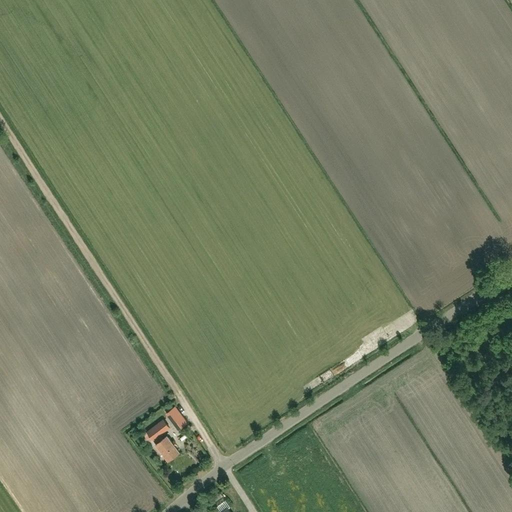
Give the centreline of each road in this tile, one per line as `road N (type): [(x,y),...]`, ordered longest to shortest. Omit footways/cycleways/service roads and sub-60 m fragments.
road 1 (unclassified): [(168,511),(223,465),(511,273)]
road 2 (track): [(223,465),(0,116)]
